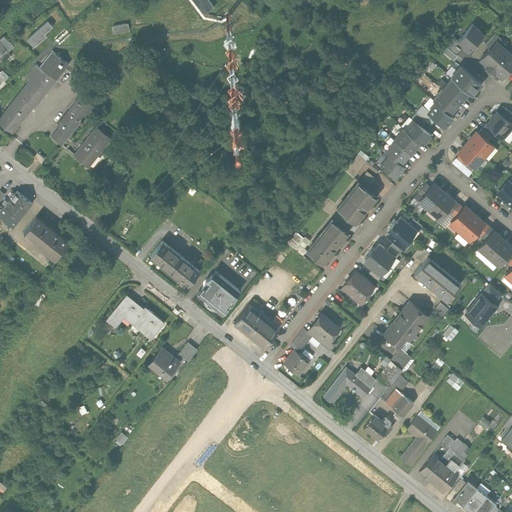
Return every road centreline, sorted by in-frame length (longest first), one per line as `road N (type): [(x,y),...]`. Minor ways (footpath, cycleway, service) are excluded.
road 1 (tertiary): [(0,155),(261,363)]
road 2 (residential): [(433,157),(261,363)]
road 3 (tertiary): [(261,363),(443,511)]
road 4 (residential): [(261,363),(184,464)]
